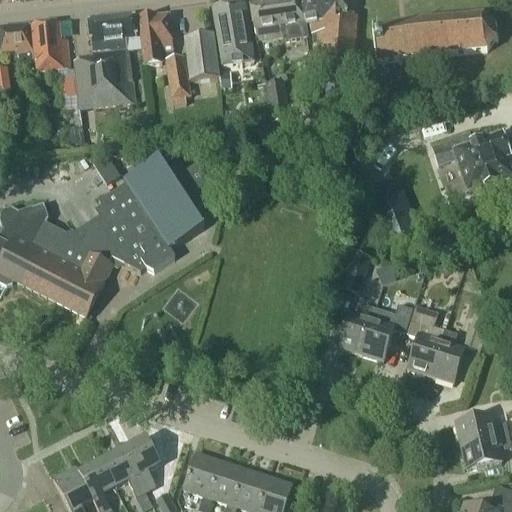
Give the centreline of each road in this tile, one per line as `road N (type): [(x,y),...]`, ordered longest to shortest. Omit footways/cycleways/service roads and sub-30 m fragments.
road 1 (residential): [(297,459),(76,383),(0,366)]
road 2 (residential): [(297,459),(323,374),(422,405),(441,484),(432,511)]
road 3 (tertiary): [(0,16),(129,0)]
